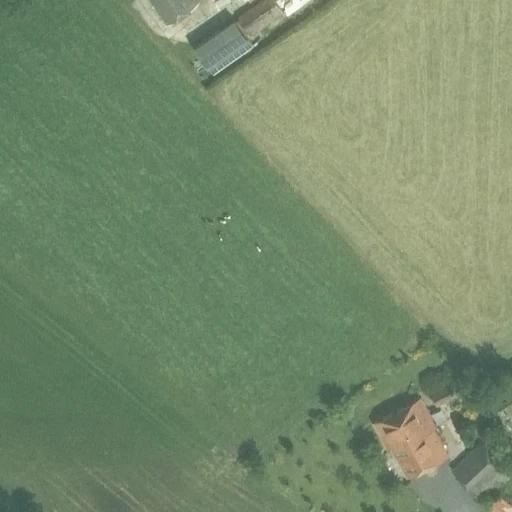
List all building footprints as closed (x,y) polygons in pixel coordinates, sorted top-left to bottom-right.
[(152,0),(168,23),(198,3),(196,0),(152,0)] [(262,0),(195,47),(209,67),(286,14),(276,0),(262,0)] [(443,386),(449,398),(458,393),(452,382),(443,386)] [(391,446),(408,477),(448,455),(433,428),(436,426),(420,397),(374,422),(388,447),(391,446)] [(452,469),(482,501),(511,474),(482,442),(452,469)] [(487,508),(492,511),(507,511),(511,507),(511,504),(498,494),(487,508)]
